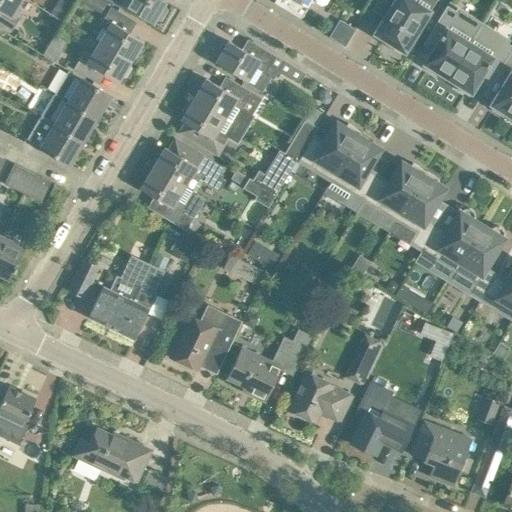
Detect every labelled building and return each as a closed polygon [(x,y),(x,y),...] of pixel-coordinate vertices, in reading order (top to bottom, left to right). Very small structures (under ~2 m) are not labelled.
[(16,8),(21,0),(0,0),(0,24),(11,31),(23,13),(16,8)] [(61,0),(58,0),(50,13),(60,19),(69,5),(61,0)] [(107,0),(121,8),(123,4),(154,23),(156,19),(161,20),(167,10),(164,6),(166,2),(163,0),(107,0)] [(311,0),(275,0),(274,2),(301,18),(308,6),(311,0)] [(378,0),(377,2),(389,9),(375,33),(388,41),(387,43),(400,52),(402,49),(405,51),(430,10),(413,0),(378,0)] [(99,41),(131,60),(143,40),(125,29),(131,19),(111,6),(99,25),(107,29),(99,41)] [(456,13),(446,7),(428,35),(438,42),(423,66),(435,73),(437,70),(448,77),(481,24),(458,10),(456,13)] [(341,19),(333,36),(348,43),(356,26),(341,19)] [(507,40),(496,33),(481,24),(448,77),(459,84),(457,87),(469,94),(484,70),(494,77),(495,75),(511,47),(505,43),(507,40)] [(58,60),(67,40),(57,35),(47,55),(58,60)] [(221,45),(215,54),(218,58),(216,61),(243,78),(251,65),(268,75),(271,77),(273,79),(278,70),(299,83),(305,73),(284,60),(252,41),(246,51),(228,40),(226,45),(221,45)] [(130,63),(131,60),(99,41),(92,54),(85,49),(74,68),(95,81),(101,70),(119,81),(122,77),(127,77),(132,68),(130,63)] [(511,47),(495,75),(505,81),(492,103),(493,105),(491,108),(503,115),(505,112),(511,116),(511,47)] [(54,93),(97,117),(110,96),(111,95),(72,72),(71,73),(68,74),(56,93),(54,92),(54,93)] [(254,115),(252,114),(262,97),(230,78),(224,89),(206,78),(203,82),(198,82),(193,91),(195,95),(194,98),(246,129),(254,115)] [(321,89),(319,93),(321,101),(325,103),(329,102),(332,98),(329,91),(326,88),(321,89)] [(83,140),(97,117),(54,93),(41,115),(83,140)] [(237,143),(246,129),(194,98),(192,101),(187,101),(182,110),(184,114),(181,119),(199,130),(193,140),(218,155),(228,138),(237,143)] [(70,162),(83,140),(41,115),(27,138),(70,164),(70,163),(70,162)] [(337,122),(325,142),(314,135),(306,147),(299,159),(298,160),(331,180),(361,131),(348,122),(345,127),(337,122)] [(372,143),(374,139),(361,131),(331,180),(363,200),(379,175),(368,168),(380,148),(372,143)] [(293,139),(284,152),(297,160),(298,159),(299,159),(306,147),(293,139)] [(165,146),(153,167),(184,186),(196,193),(203,181),(213,186),(219,191),(223,183),(225,180),(221,177),(220,173),(224,168),(189,147),(183,157),(165,146)] [(259,169),(253,179),(262,185),(276,194),(297,160),(284,152),(279,149),(265,173),(259,169)] [(410,167),(402,162),(390,181),(379,175),(363,200),(396,219),(426,170),(413,162),(410,167)] [(23,192),(32,172),(13,163),(4,183),(23,192)] [(177,198),(184,186),(153,167),(140,188),(158,199),(152,209),(187,229),(198,211),(177,198)] [(236,170),(231,178),(243,185),(248,177),(236,170)] [(439,178),(426,170),(396,219),(416,231),(410,242),(422,249),(437,224),(426,218),(445,188),(436,183),(439,178)] [(42,200),(51,181),(32,172),(23,192),(42,200)] [(256,195),(254,198),(268,207),(276,194),(262,185),(256,195)] [(460,211),(448,231),(437,224),(422,249),(454,269),(482,224),(474,219),(474,218),(475,217),(475,216),(475,215),(475,214),(475,212),(474,211),(473,210),(472,209),(471,208),(470,208),(469,207),(467,207),(466,207),(464,208),(463,208),(462,209),(461,210),(460,211)] [(490,228),(490,229),(482,224),(454,269),(475,281),(468,291),(481,299),(496,274),(485,268),(503,238),(504,236),(504,235),(504,234),(505,233),(504,232),(504,231),(504,229),(503,228),(502,227),(501,226),(500,226),(499,225),(496,225),(495,225),(493,226),(492,226),(491,227),(490,228)] [(10,279),(26,246),(3,235),(0,241),(0,272),(9,277),(8,279),(10,279)] [(180,237),(171,254),(187,262),(195,245),(180,237)] [(229,254),(223,268),(232,272),(238,259),(229,254)] [(82,258),(67,289),(85,298),(100,266),(82,258)] [(248,263),(242,277),(254,283),(261,269),(248,263)] [(115,308),(107,325),(134,339),(156,294),(153,293),(150,291),(155,280),(160,270),(150,265),(145,275),(129,307),(123,304),(119,310),(115,308)] [(126,280),(117,275),(110,289),(103,285),(88,316),(107,325),(115,308),(119,310),(123,304),(129,307),(145,275),(132,268),(126,280)] [(511,272),(507,281),(496,274),(481,299),(511,318),(511,272)] [(444,296),(456,302),(462,290),(449,284),(444,296)] [(183,328),(170,356),(197,369),(208,345),(212,347),(226,354),(232,341),(242,321),(241,321),(230,316),(227,314),(220,329),(182,311),(176,325),(183,328)] [(419,320),(419,326),(423,330),(428,331),(432,327),(432,322),(429,317),(424,317),(419,320)] [(294,372),(312,334),(298,328),(293,340),(284,335),(272,361),(241,346),(227,377),(252,389),(250,394),(265,401),(282,367),(294,372)] [(371,338),(352,377),(364,383),(384,344),(371,338)] [(296,411),(296,416),(305,420),(309,418),(315,420),(320,411),(340,420),(352,395),(332,386),(332,384),(307,372),(290,408),(296,411)] [(358,427),(351,442),(376,454),(383,438),(400,446),(399,449),(401,450),(413,423),(383,409),(392,391),(372,382),(375,376),(373,376),(371,382),(365,393),(351,423),(358,427)] [(0,435),(19,444),(28,424),(27,423),(26,424),(24,423),(36,398),(9,385),(0,403),(0,435)] [(492,479),(511,426),(511,424),(498,419),(477,473),(492,479)] [(434,463),(429,475),(454,485),(461,468),(467,470),(471,458),(465,456),(472,439),(424,420),(411,454),(434,463)] [(81,438),(74,454),(124,478),(125,475),(136,481),(151,450),(125,437),(123,440),(97,428),(90,442),(81,438)] [(148,469),(142,482),(162,493),(167,478),(148,469)] [(39,511),(39,503),(25,503),(24,511),(39,511)]
